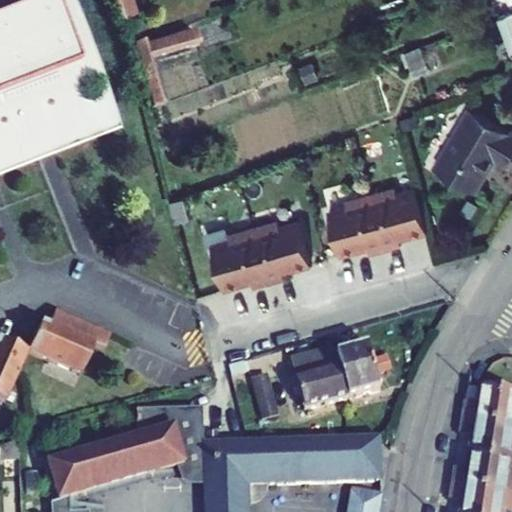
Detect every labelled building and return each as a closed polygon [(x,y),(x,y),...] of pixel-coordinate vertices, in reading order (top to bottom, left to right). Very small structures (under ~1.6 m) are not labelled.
[(0,143),(27,133),(19,112),(31,107),(39,128),(69,117),(70,116),(71,116),(71,115),(72,115),(72,114),(73,113),(73,112),(73,111),(73,110),(72,110),(65,90),(65,89),(64,89),(63,88),(62,87),(61,87),(60,87),(59,87),(58,87),(53,89),(48,76),(72,66),(46,0),(43,0),(0,16),(0,143)] [(46,0),(72,66),(79,85),(86,104),(100,138),(119,131),(68,0),(46,0)] [(149,0),(127,0),(131,13),(151,7),(149,0)] [(511,13),(500,18),(511,49),(511,13)] [(134,46),(152,109),(162,105),(149,60),(199,46),(195,34),(146,48),(144,43),(134,46)] [(406,52),(415,77),(429,71),(420,47),(406,52)] [(0,177),(80,146),(100,138),(86,104),(79,85),(72,66),(48,76),(53,89),(58,87),(59,87),(60,87),(61,87),(62,87),(63,88),(64,89),(65,89),(65,90),(72,110),(73,110),(73,111),(73,112),(73,113),(72,114),(72,115),(71,115),(71,116),(70,116),(69,117),(39,128),(27,133),(0,143),(0,177)] [(19,112),(27,133),(39,128),(31,107),(19,112)] [(508,167),(511,160),(511,133),(471,109),(435,169),(477,194),(488,174),(487,173),(495,159),(508,167)] [(372,195),(387,250),(403,245),(401,240),(429,232),(417,189),(398,194),(397,188),(372,195)] [(371,254),(387,250),(372,195),(347,202),(349,208),(330,213),(341,256),(369,248),(371,254)] [(255,229),(271,283),(287,279),(285,273),(313,265),(300,222),(282,227),(280,221),(255,229)] [(255,288),(271,283),(255,229),(230,236),(232,242),(213,248),(225,290),(253,282),(255,288)] [(37,329),(26,353),(79,377),(92,348),(102,352),(109,336),(54,312),(48,326),(45,333),(37,329)] [(39,323),(37,329),(45,333),(48,326),(39,323)] [(0,402),(3,404),(26,353),(2,342),(0,346),(0,402)] [(349,400),(380,392),(377,381),(372,361),(368,348),(337,356),(336,349),(312,355),(317,373),(326,371),(330,386),(344,382),(349,400)] [(290,360),(304,412),(349,400),(344,382),(330,386),(326,371),(317,373),(312,355),(290,360)] [(377,381),(392,377),(387,357),(372,361),(377,381)] [(253,383),(263,422),(278,419),(267,379),(253,383)] [(511,392),(481,388),(479,405),(465,403),(462,419),(511,427),(511,392)] [(177,469),(184,487),(205,488),(204,446),(202,447),(201,411),(162,412),(163,429),(138,430),(138,442),(153,437),(173,431),(184,467),(177,469)] [(138,430),(163,429),(162,412),(137,413),(138,430)] [(473,438),(471,454),(511,461),(511,457),(511,427),(462,419),(460,436),(473,438)] [(70,511),(70,501),(177,469),(184,467),(173,431),(153,437),(138,442),(49,468),(60,504),(51,507),(51,511),(70,511)] [(206,511),(248,511),(249,504),(265,487),(381,483),(380,440),(360,441),(233,446),(204,446),(205,488),(206,511)] [(0,448),(0,461),(20,461),(19,443),(0,448)] [(455,469),(452,485),(511,494),(511,475),(509,475),(511,461),(471,454),(468,471),(455,469)] [(463,503),(461,511),(511,511),(511,494),(452,485),(450,501),(463,503)] [(378,511),(381,497),(352,492),(348,511),(378,511)]
